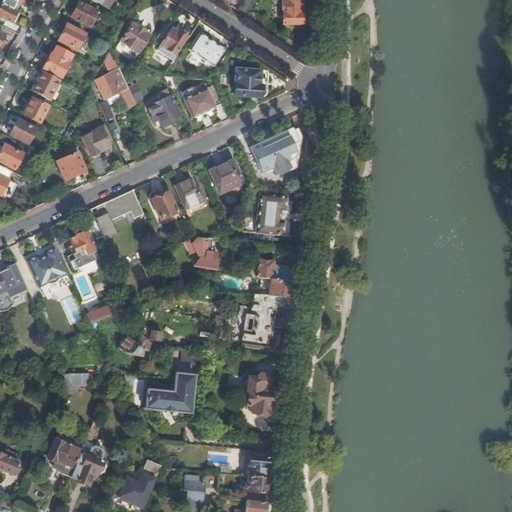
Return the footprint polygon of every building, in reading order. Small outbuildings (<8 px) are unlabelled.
[(91,0),(107,9),(111,0),(91,0)] [(244,0),(238,10),(245,14),(253,0),(244,0)] [(300,0),(282,0),(283,25),(302,25),(302,14),(300,14),(300,0)] [(0,18),(10,23),(16,13),(0,4),(0,18)] [(97,13),(79,4),(75,11),(74,11),(70,18),(89,28),(97,13)] [(150,32),(134,21),(131,25),(130,25),(120,42),(137,53),(148,36),(150,32)] [(82,51),(89,38),(66,26),(57,41),(76,51),(77,48),(82,51)] [(173,62),(177,56),(175,54),(185,38),(176,32),(176,33),(171,30),(156,51),(173,62)] [(224,51),(199,35),(188,51),(213,68),(224,51)] [(71,54),(57,47),(53,56),(50,54),(43,69),(60,79),(68,63),(66,62),(71,54)] [(113,59),(109,50),(100,66),(105,69),(109,60),(113,59)] [(115,73),(119,71),(113,59),(109,60),(115,73)] [(259,72),(236,70),(233,97),(259,99),(260,87),(257,87),(259,72)] [(59,81),(42,72),(31,92),(48,101),(59,81)] [(134,106),(121,77),(113,81),(109,74),(95,81),(100,91),(99,92),(104,100),(118,93),(125,109),(134,106)] [(134,100),(142,96),(136,83),(128,87),(134,100)] [(222,105),(213,85),(197,92),(194,87),(190,88),(186,90),(182,94),(184,98),(183,99),(183,101),(191,119),(198,115),(200,118),(208,115),(206,112),(222,105)] [(177,116),(166,91),(156,96),(159,102),(146,108),(151,119),(156,117),(159,125),(177,116)] [(47,108),(28,98),(21,114),(39,124),(47,108)] [(106,102),(99,106),(105,119),(112,116),(106,102)] [(34,130),(17,120),(9,136),(26,145),(34,130)] [(97,131),(81,138),(88,153),(90,157),(92,158),(98,156),(98,153),(109,148),(105,140),(108,138),(103,127),(96,130),(97,131)] [(260,174),(270,169),(273,175),(288,168),(286,162),(293,158),(294,156),(298,157),(300,157),(300,156),(300,153),(297,152),(297,146),(289,130),(248,149),(254,163),(253,163),(258,174),(260,174)] [(21,155),(3,146),(0,152),(0,162),(14,170),(21,155)] [(76,154),(55,163),(64,181),(84,172),(76,154)] [(232,161),(208,172),(219,195),(242,185),(232,161)] [(11,172),(0,166),(0,195),(1,195),(9,199),(16,186),(7,181),(11,172)] [(189,180),(173,187),(183,209),(202,201),(196,187),(193,189),(189,180)] [(80,215),(92,240),(100,236),(103,240),(115,235),(110,222),(129,213),(133,220),(142,216),(131,191),(105,203),(80,215)] [(158,198),(150,202),(159,221),(176,213),(167,194),(166,194),(165,193),(164,193),(159,195),(158,198)] [(286,198),(259,194),(254,234),(282,237),(283,222),(278,222),(279,211),(285,212),(286,198)] [(53,227),(45,231),(51,244),(59,240),(53,227)] [(77,259),(93,251),(84,232),(75,237),(69,240),(77,259)] [(189,273),(213,275),(213,270),(214,270),(216,254),(205,253),(205,240),(197,239),(191,242),(198,259),(189,273)] [(38,289),(66,275),(54,248),(42,253),(44,257),(38,260),(37,256),(25,261),(38,289)] [(283,270),(296,272),(298,262),(284,261),(283,268),(283,270)] [(256,279),(261,279),(295,282),(296,272),(283,270),(283,268),(272,267),(272,263),(257,262),(256,279)] [(8,269),(0,272),(0,313),(3,313),(6,312),(10,309),(10,308),(12,307),(8,299),(19,293),(8,269)] [(261,279),(258,296),(292,300),(293,290),(295,282),(261,279)] [(258,296),(252,296),(251,307),(256,307),(251,347),(259,348),(260,338),(270,339),(272,329),(280,330),(281,321),(279,321),(280,309),(290,310),(292,300),(258,296)] [(85,316),(89,325),(108,317),(104,308),(85,316)] [(281,321),(289,322),(290,310),(280,309),(279,321),(281,321)] [(142,352),(148,352),(149,349),(158,350),(159,348),(160,348),(161,341),(160,341),(161,333),(147,331),(145,340),(140,336),(135,344),(126,337),(118,348),(126,355),(141,358),(142,352)] [(204,352),(182,350),(180,364),(202,366),(204,352)] [(149,353),(148,352),(142,352),(141,358),(141,362),(148,363),(149,353)] [(119,387),(122,372),(109,367),(111,373),(112,375),(119,387)] [(189,414),(193,378),(184,377),(185,374),(174,373),(172,392),(145,389),(143,409),(189,414)] [(62,384),(65,374),(59,374),(56,382),(62,384)] [(87,386),(87,374),(65,374),(62,384),(59,390),(68,394),(71,386),(87,386)] [(277,405),(278,389),(270,389),(271,377),(269,375),(259,374),(257,376),(256,379),(249,378),(248,386),(247,386),(246,396),(247,397),(247,406),(249,406),(249,412),(251,414),(261,415),(264,417),(268,413),(270,415),(266,419),(270,423),(277,424),(277,405)] [(19,375),(14,376),(10,385),(14,388),(19,375)] [(99,421),(94,419),(90,430),(94,432),(99,421)] [(94,432),(90,430),(85,439),(90,441),(94,432)] [(81,451),(82,448),(55,437),(53,440),(81,451)] [(71,475),(80,454),(81,451),(53,440),(50,449),(48,448),(45,455),(45,456),(47,457),(46,458),(54,462),(51,470),(58,473),(59,470),(71,475)] [(10,461),(12,455),(4,452),(2,457),(0,455),(0,470),(13,476),(17,464),(10,461)] [(71,475),(70,478),(76,481),(76,482),(87,487),(93,472),(99,474),(102,472),(104,467),(102,464),(80,454),(71,475)] [(274,479),(275,459),(248,457),(246,476),(274,479)] [(43,466),(51,470),(54,462),(46,458),(43,466)] [(146,497),(159,467),(146,462),(137,483),(124,478),(119,493),(115,491),(113,496),(117,497),(116,498),(138,507),(143,495),(146,497)] [(179,470),(164,469),(161,476),(179,478),(179,470)] [(185,492),(185,504),(189,511),(195,511),(196,503),(202,504),(203,481),(198,480),(198,478),(183,476),(182,492),(185,492)] [(274,486),(274,479),(246,476),(246,484),(243,484),(242,493),(266,495),(273,495),(274,486)] [(272,511),(273,505),(266,504),(246,502),(245,511),(272,511)]
